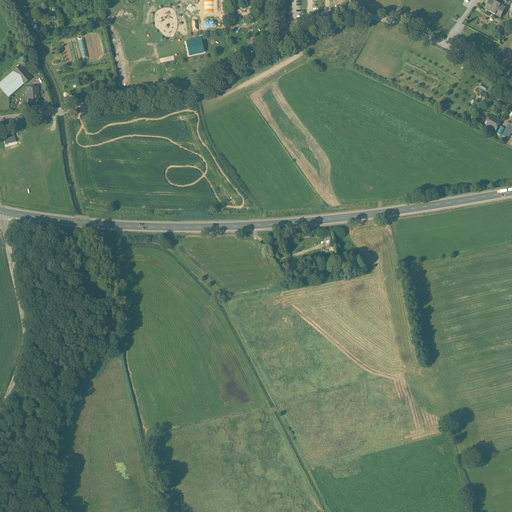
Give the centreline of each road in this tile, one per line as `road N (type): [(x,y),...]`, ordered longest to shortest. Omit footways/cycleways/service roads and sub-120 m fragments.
road 1 (residential): [(0,118),(192,96),(333,19),(362,15),(482,62),(511,88)]
road 2 (primary): [(0,211),(118,225),(230,226),(369,215),(511,191)]
road 3 (unclassified): [(0,417),(23,346),(0,211)]
